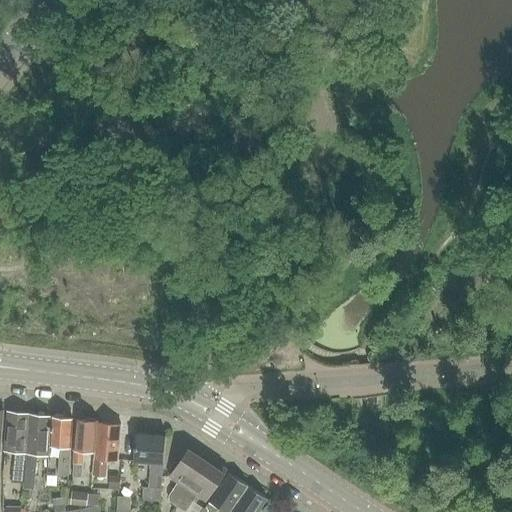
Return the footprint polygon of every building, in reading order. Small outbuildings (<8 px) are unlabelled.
[(27,454),(30,414),(8,412),(5,451),(17,453),(14,484),(25,485),(27,454)] [(34,490),(37,455),(49,456),(51,417),(30,414),(27,454),(25,485),(25,489),(34,490)] [(71,448),(73,419),(53,417),(50,447),(60,447),(59,475),(69,475),(71,448)] [(95,452),(97,422),(77,419),(75,450),(75,451),(73,476),(81,477),(83,451),(95,452)] [(118,462),(121,424),(98,422),(93,476),(105,477),(107,461),(118,462)] [(161,502),(166,436),(136,433),(134,461),(151,463),(149,487),(142,487),(141,500),(161,502)] [(206,501),(227,471),(191,446),(171,476),(171,477),(179,482),(170,496),(169,501),(185,511),(186,511),(198,495),(206,501)] [(259,511),(268,499),(230,473),(210,502),(225,511),(259,511)] [(110,476),(109,489),(118,490),(119,476),(110,476)] [(73,494),(72,507),(87,508),(88,496),(73,494)] [(131,511),(132,497),(119,496),(117,511),(131,511)] [(64,497),(53,499),(54,511),(62,511),(65,511),(64,497)]
